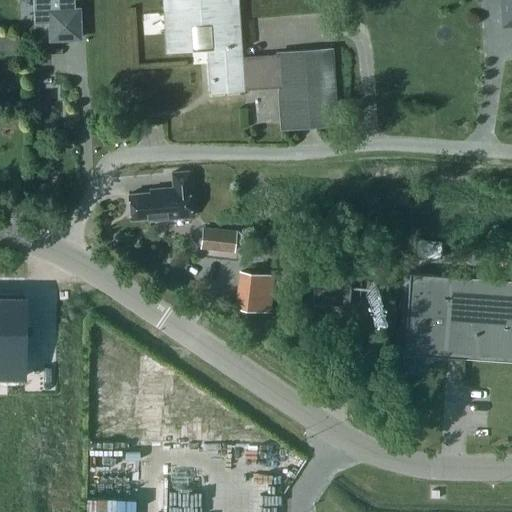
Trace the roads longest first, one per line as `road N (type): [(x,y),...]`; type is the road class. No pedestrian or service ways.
road 1 (unclassified): [(511,472),(430,471),(364,452),(59,254)]
road 2 (residential): [(59,254),(114,160),(410,147),(511,156)]
